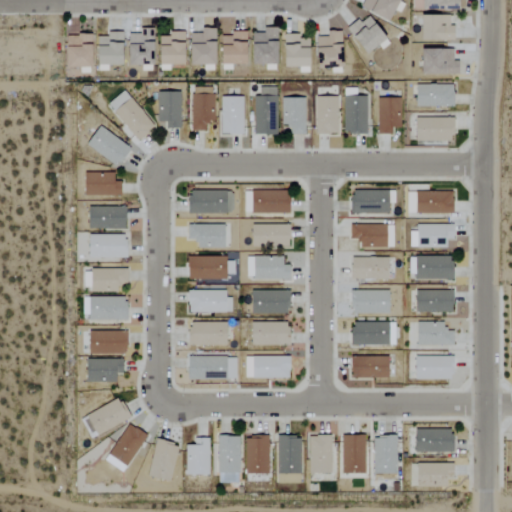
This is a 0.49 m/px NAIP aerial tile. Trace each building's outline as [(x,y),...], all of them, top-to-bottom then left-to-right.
[(362,0),(358,9),(388,22),(397,0),(362,0)] [(412,0),(412,9),(457,9),(456,0),(412,0)] [(448,16),(417,15),(417,40),(452,41),(452,25),(448,25),(448,16)] [(361,54),(382,40),(366,16),(345,29),(361,54)] [(261,33),(249,33),(248,65),(275,65),(276,28),(261,27),(261,33)] [(212,65),(213,29),(199,28),(199,34),(187,34),(186,65),(212,65)] [(151,65),(150,29),(141,29),(141,34),(124,34),(125,66),(151,65)] [(217,65),(244,64),(243,31),(229,32),(230,36),(216,36),(217,65)] [(314,37),(314,67),(339,67),(340,32),(325,31),(325,37),(314,37)] [(94,65),(120,64),(119,32),(105,32),(106,37),(93,37),(94,65)] [(181,32),(167,32),(167,37),(155,37),(155,65),(181,64),(181,32)] [(88,67),(89,35),(63,35),(62,67),(88,67)] [(280,67),(305,68),(306,35),(281,35),(280,67)] [(452,50),(418,48),(417,74),(456,75),(456,61),(451,61),(452,50)] [(413,85),(413,106),(452,107),(452,85),(413,85)] [(190,132),(205,132),(205,124),(212,124),(212,88),(190,87),(190,132)] [(274,135),(275,88),(258,88),(258,96),(253,96),(252,135),(274,135)] [(364,96),(354,96),(354,89),(341,89),(342,135),(365,134),(364,96)] [(134,142),(152,129),(124,90),(106,103),(134,142)] [(178,92),(156,92),(157,122),(165,122),(165,129),(179,128),(178,92)] [(219,97),(218,135),(241,135),(242,97),(219,97)] [(313,97),(314,134),(336,134),(336,97),(313,97)] [(280,98),(279,126),(289,126),(289,136),(303,136),(304,99),(280,98)] [(399,128),(398,98),(376,98),(376,134),(391,134),(391,128),(399,128)] [(451,118),(413,117),(412,141),(451,141),(451,118)] [(128,146),(95,127),(84,147),(116,166),(128,146)] [(113,181),(113,173),(82,172),(82,196),(119,197),(119,181),(113,181)] [(386,191),(348,190),(348,214),(385,214),(386,191)] [(185,213),(232,214),(232,191),(186,191),(185,213)] [(273,191),(249,192),(249,215),(287,213),(286,192),(273,192),(273,191)] [(450,191),(413,192),(414,214),(451,213),(450,191)] [(123,229),(123,207),(86,207),(86,229),(123,229)] [(391,248),(392,226),(349,224),(348,239),(356,240),(356,247),(391,248)] [(444,248),(445,239),(451,239),(451,225),(413,224),(413,237),(414,237),(413,247),(444,248)] [(222,225),(186,225),(185,240),(193,240),(193,247),(221,248),(222,225)] [(287,225),(249,225),(249,246),(287,245),(287,225)] [(125,259),(125,236),(88,235),(88,258),(125,259)] [(225,280),(224,274),(232,274),(232,257),(185,258),(185,281),(225,280)] [(281,257),(251,257),(251,280),(288,280),(289,265),(281,265),(281,257)] [(385,280),(386,258),(349,257),(348,279),(385,280)] [(408,257),(408,280),(450,280),(450,257),(408,257)] [(116,293),(116,287),(126,287),(126,270),(88,269),(88,292),(116,293)] [(230,313),(230,298),(224,298),(224,291),(186,290),(185,312),(230,313)] [(387,291),(349,290),(348,313),(386,314),(387,291)] [(248,314),(286,315),(286,291),(248,291),(248,314)] [(450,313),(451,291),(413,291),(413,312),(450,313)] [(124,297),(82,298),(83,321),(124,320),(124,297)] [(225,323),(186,322),(185,345),(224,346),(225,323)] [(286,322),(248,323),(249,346),(287,345),(286,322)] [(393,323),(348,323),(348,346),(393,346),(393,323)] [(451,346),(452,331),(443,331),(443,323),(415,323),(414,345),(451,346)] [(124,332),(87,331),(86,354),(124,355),(124,332)] [(386,378),(385,356),(348,357),(349,379),(386,378)] [(235,380),(235,358),(185,357),(185,379),(235,380)] [(289,357),(244,357),(244,378),(288,379),(289,357)] [(450,357),(413,357),(413,379),(450,380),(450,357)] [(121,374),(120,359),(84,360),(84,383),(114,383),(114,374),(121,374)] [(83,415),(93,436),(127,420),(118,399),(83,415)] [(145,436),(127,424),(105,458),(123,470),(145,436)] [(450,453),(450,429),(412,430),(412,453),(450,453)] [(216,483),(239,483),(238,436),(215,437),(216,483)] [(244,475),(267,474),(267,436),(243,436),(244,475)] [(298,474),(299,436),(276,436),(275,474),(298,474)] [(329,474),(330,436),(307,436),(306,474),(329,474)] [(341,475),(364,474),(363,436),(340,436),(341,475)] [(394,436),(372,437),(372,475),(395,475),(394,436)] [(183,476),(207,476),(208,439),(192,439),(192,445),(184,445),(183,476)] [(168,482),(177,446),(154,440),(145,476),(168,482)] [(444,487),(444,479),(451,480),(452,464),(415,464),(414,487),(444,487)] [(298,475),(276,475),(276,483),(298,484),(298,475)]
